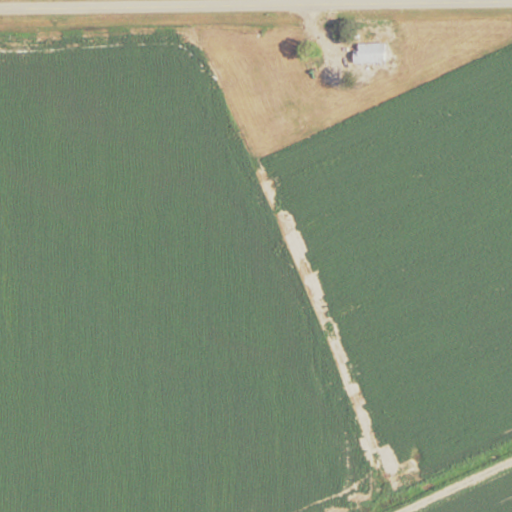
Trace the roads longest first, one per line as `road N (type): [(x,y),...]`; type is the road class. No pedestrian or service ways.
road 1 (tertiary): [(511,1),(0,8)]
road 2 (residential): [(392,511),(511,458)]
